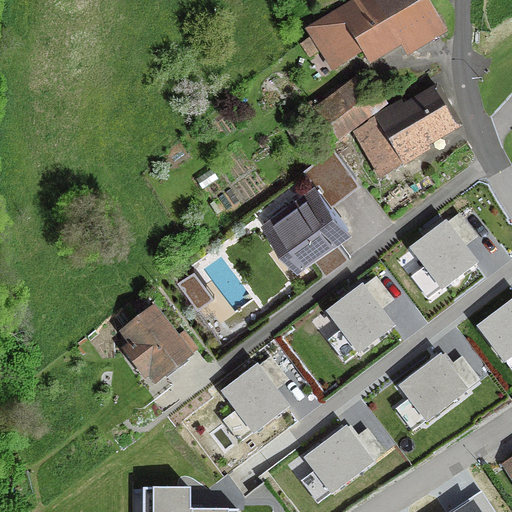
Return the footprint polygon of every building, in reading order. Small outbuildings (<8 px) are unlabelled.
[(360,52),(365,60),(435,18),(423,0),(354,0),(310,27),(314,35),(299,44),(315,69),(330,60),(335,68),(360,52)] [(337,140),(382,107),(363,80),(318,113),(337,140)] [(393,117),(389,110),(373,119),(355,132),(381,178),(416,157),(412,151),(453,127),(434,93),(393,117)] [(313,142),(300,118),(286,126),(300,150),(313,142)] [(314,171),(331,194),(354,177),(337,154),(314,171)] [(299,263),(345,228),(313,187),(268,221),(299,263)] [(476,263),(445,223),(412,249),(443,289),(476,263)] [(392,326),(361,288),(329,313),(360,352),(392,326)] [(511,357),(511,303),(480,328),(506,362),(511,357)] [(135,395),(144,407),(168,389),(159,377),(186,357),(152,312),(124,333),(130,341),(129,353),(127,354),(139,370),(147,364),(158,378),(135,395)] [(466,391),(441,357),(402,387),(427,421),(466,391)] [(287,407),(257,368),(224,393),(254,433),(287,407)] [(371,463),(346,430),(307,459),(332,493),(371,463)] [(187,511),(188,493),(145,493),(145,511),(187,511)] [(481,511),(473,499),(453,511),(481,511)]
